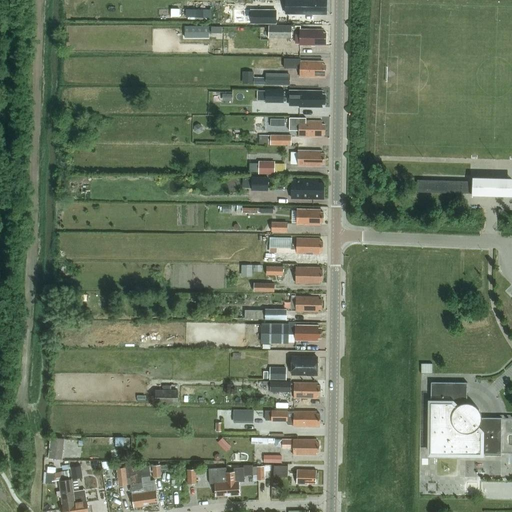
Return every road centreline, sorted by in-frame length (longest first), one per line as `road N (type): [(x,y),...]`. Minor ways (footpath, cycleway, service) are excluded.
road 1 (secondary): [(331,504),(336,237)]
road 2 (secondary): [(336,237),(340,0)]
road 3 (unclassified): [(511,243),(336,237)]
road 4 (residential): [(331,504),(186,511)]
